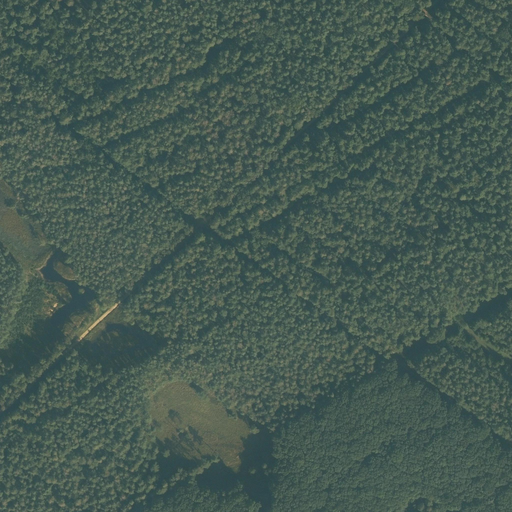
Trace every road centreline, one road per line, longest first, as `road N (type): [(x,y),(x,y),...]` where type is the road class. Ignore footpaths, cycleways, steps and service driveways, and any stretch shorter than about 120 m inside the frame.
road 1 (track): [(511,446),(201,222)]
road 2 (track): [(201,222),(419,14)]
road 3 (track): [(0,418),(201,222)]
road 4 (track): [(271,424),(511,287)]
road 5 (track): [(201,222),(0,71)]
